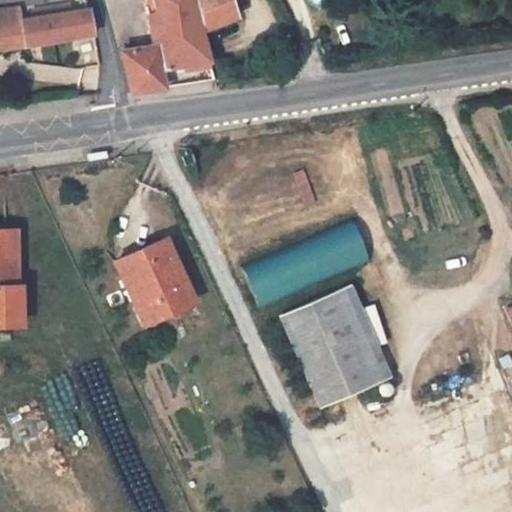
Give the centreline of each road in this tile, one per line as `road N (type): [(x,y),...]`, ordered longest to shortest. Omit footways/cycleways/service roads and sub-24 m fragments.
road 1 (tertiary): [(511,68),(123,125)]
road 2 (residential): [(123,125),(94,0)]
road 3 (tertiary): [(123,125),(0,141)]
